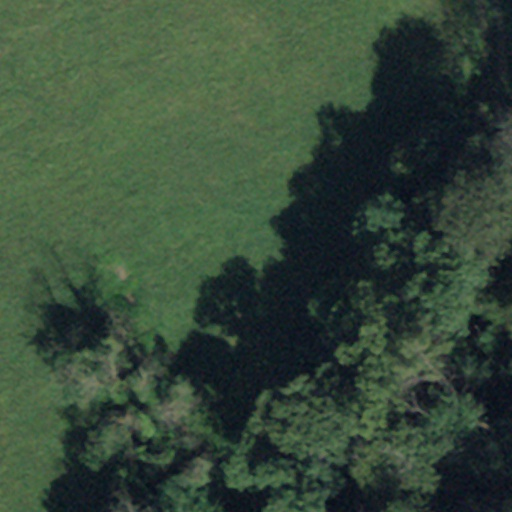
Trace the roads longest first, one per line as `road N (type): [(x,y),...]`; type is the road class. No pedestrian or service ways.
road 1 (track): [(467,0),(484,49),(499,289)]
road 2 (track): [(511,263),(396,511)]
